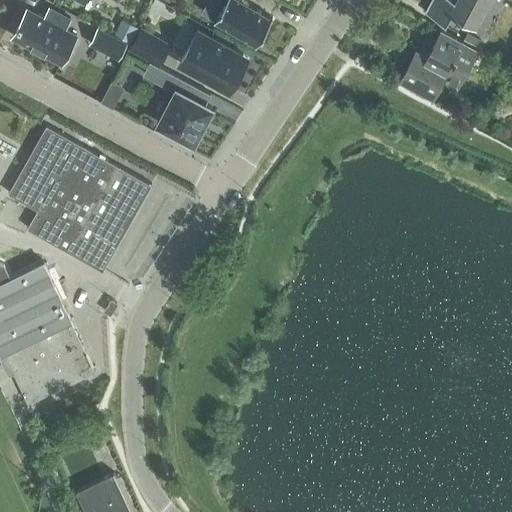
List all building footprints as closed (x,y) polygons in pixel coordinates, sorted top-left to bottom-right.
[(224,0),(214,19),(256,44),(272,17),(242,0),(224,0)] [(431,0),(425,11),(457,28),(463,16),(479,25),(491,0),(431,0)] [(62,61),(76,34),(65,28),(70,18),(49,7),(46,13),(48,14),(46,18),(27,8),(13,35),(62,61)] [(123,19),(115,33),(130,41),(137,27),(123,19)] [(98,28),(90,43),(119,58),(126,43),(98,28)] [(169,44),(141,29),(131,48),(159,63),(169,44)] [(179,62),(224,87),(243,54),(197,29),(179,62)] [(416,51),(400,81),(433,99),(439,88),(445,78),(461,87),(480,51),(475,48),(464,42),(442,30),(428,57),(421,54),(416,51)] [(194,138),(210,108),(211,106),(209,105),(209,106),(205,103),(210,92),(151,61),(144,73),(177,90),(161,120),(160,120),(159,122),(161,123),(176,131),(174,134),(188,141),(190,138),(191,139),(193,140),(194,138)] [(102,103),(113,108),(123,88),(112,83),(102,103)] [(38,209),(28,228),(103,271),(152,184),(77,141),(46,124),(31,151),(9,193),(38,209)] [(0,348),(2,353),(4,352),(29,402),(96,370),(44,261),(11,276),(4,263),(0,260),(0,348)] [(112,300),(105,310),(111,313),(117,303),(112,300)] [(132,511),(114,472),(86,485),(77,490),(87,511),(132,511)]
